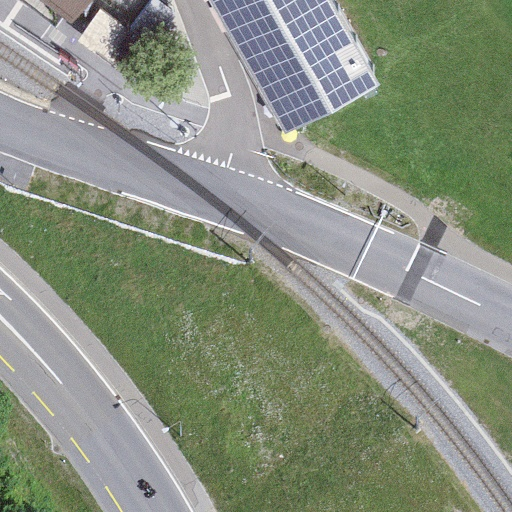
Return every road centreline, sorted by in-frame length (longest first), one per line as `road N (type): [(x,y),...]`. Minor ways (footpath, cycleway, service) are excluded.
road 1 (tertiary): [(511,321),(219,196),(0,118)]
road 2 (secondary): [(0,319),(63,385),(154,511)]
